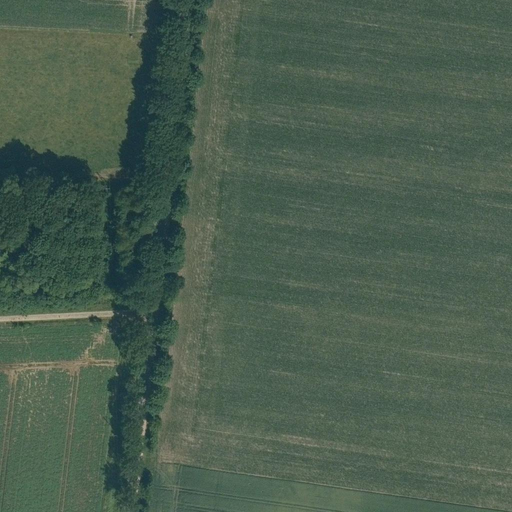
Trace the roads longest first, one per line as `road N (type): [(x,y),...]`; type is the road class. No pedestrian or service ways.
road 1 (unclassified): [(186,0),(130,511)]
road 2 (track): [(0,318),(152,311)]
